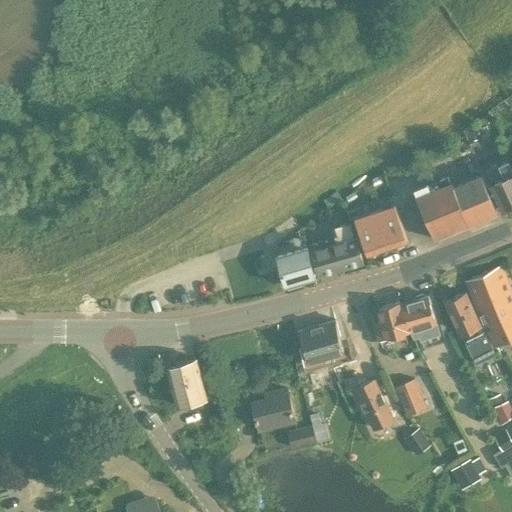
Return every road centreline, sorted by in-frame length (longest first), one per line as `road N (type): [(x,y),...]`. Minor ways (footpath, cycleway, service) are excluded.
road 1 (secondary): [(116,335),(213,329),(279,312),(511,229)]
road 2 (tertiary): [(215,511),(126,383),(116,335)]
